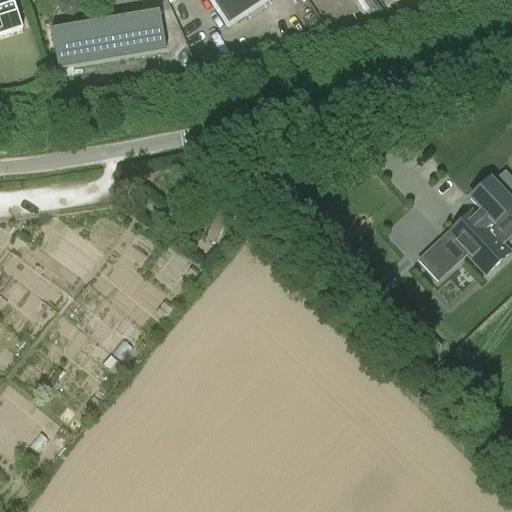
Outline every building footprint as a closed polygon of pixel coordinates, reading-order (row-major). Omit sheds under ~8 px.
[(6,0),(0,0),(0,38),(21,31),(12,5),(8,6),(6,0)] [(207,0),(227,30),(271,0),(207,0)] [(359,0),(360,1),(357,3),(365,14),(369,11),(376,21),(385,14),(374,0),(359,0)] [(74,78),(73,71),(165,55),(158,14),(49,32),(56,73),(59,73),(60,80),(74,78)] [(437,285),(465,258),(478,272),(484,278),(510,254),(489,231),(494,227),(493,226),(511,208),(511,206),(511,205),(511,204),(511,182),(504,174),(493,185),(490,183),(470,202),(480,212),(474,216),(472,213),(417,264),(437,285)] [(222,240),(228,242),(229,238),(224,236),(232,218),(218,212),(204,242),(219,248),(222,240)] [(369,315),(376,310),(384,303),(372,289),(364,296),(357,301),(369,315)]
